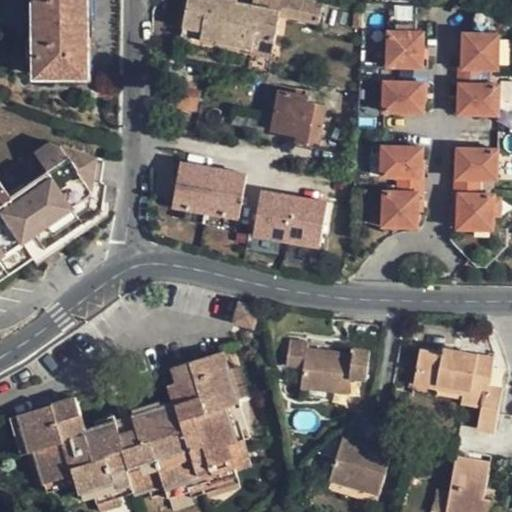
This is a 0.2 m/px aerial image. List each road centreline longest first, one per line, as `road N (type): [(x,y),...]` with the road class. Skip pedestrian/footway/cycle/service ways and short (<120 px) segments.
road 1 (unclassified): [(129,267),(174,265),(345,299),(511,302)]
road 2 (unknown): [(393,301),(401,267),(448,236),(456,0)]
road 3 (residential): [(129,267),(129,0)]
road 4 (unknown): [(16,349),(40,386),(54,392),(161,345)]
road 5 (unclassified): [(0,358),(129,267)]
